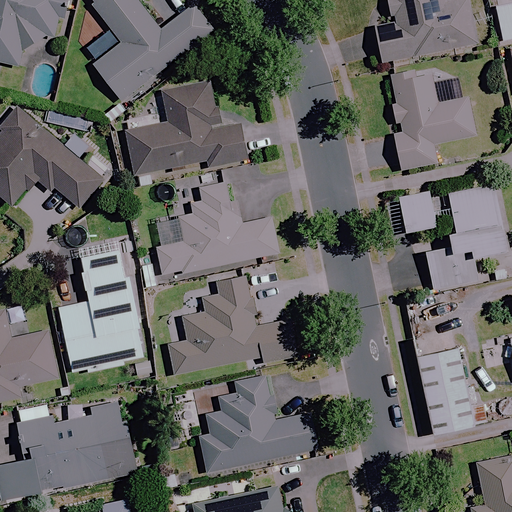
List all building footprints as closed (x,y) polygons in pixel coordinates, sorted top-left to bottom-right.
[(63,22),(68,0),(0,0),(0,65),(19,70),(23,50),(48,39),(54,41),(59,21),(63,22)] [(85,0),(120,44),(92,66),(121,104),(175,61),(177,63),(215,34),(192,4),(159,30),(135,0),(85,0)] [(382,0),(386,19),(394,18),(395,23),(373,28),(381,64),(474,44),(464,0),(382,0)] [(511,4),(495,8),(502,42),(511,39),(511,4)] [(400,133),(392,134),(399,172),(436,165),(432,146),(474,138),(466,98),(436,104),(431,76),(413,79),(411,72),(390,76),(395,105),(390,105),(394,125),(399,124),(400,133)] [(215,93),(189,85),(161,91),(168,123),(123,133),(133,177),(148,174),(204,162),(206,169),(246,160),(238,124),(222,127),(215,93)] [(27,195),(36,183),(50,194),(54,190),(81,210),(107,175),(15,106),(0,126),(0,199),(12,209),(24,192),(27,195)] [(155,249),(160,276),(180,271),(181,275),(277,254),(270,218),(241,224),(239,212),(231,214),(224,183),(195,190),(197,199),(193,200),(196,215),(155,224),(160,248),(155,249)] [(506,253),(492,185),(447,194),(454,231),(447,232),(450,247),(451,255),(469,251),(471,260),(506,253)] [(436,228),(428,193),(397,200),(405,235),(436,228)] [(86,370),(86,374),(126,367),(125,362),(145,358),(132,277),(125,278),(118,241),(77,248),(86,303),(57,308),(68,373),(86,370)] [(451,255),(450,247),(424,252),(432,290),(475,281),(471,260),(469,251),(451,255)] [(256,327),(246,276),(214,283),(216,296),(198,299),(201,313),(182,317),(187,342),(167,346),(172,376),(261,358),(263,364),(297,357),(290,321),(256,327)] [(0,403),(22,399),(20,389),(60,382),(51,330),(11,337),(6,313),(0,314),(0,403)] [(476,426),(459,348),(416,358),(433,436),(476,426)] [(270,404),(264,376),(235,382),(236,387),(216,391),(220,411),(204,415),(208,432),(197,435),(205,473),(317,450),(305,396),(270,404)] [(0,501),(137,473),(127,422),(120,423),(118,410),(53,424),(51,414),(19,421),(27,460),(0,465),(0,501)] [(511,511),(511,454),(474,463),(484,506),(469,509),(469,511),(511,511)] [(282,511),(278,487),(192,505),(193,511),(282,511)] [(129,511),(127,501),(100,507),(101,511),(129,511)]
